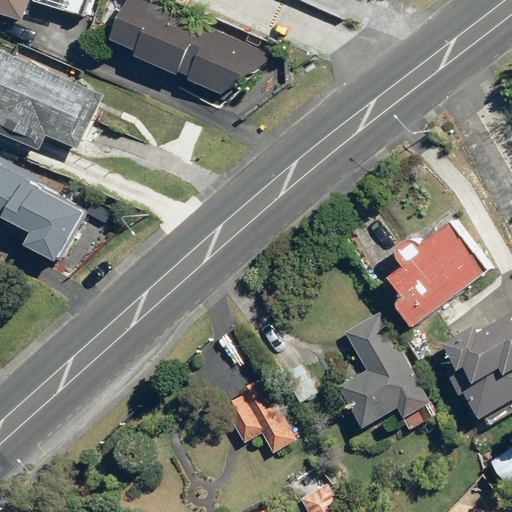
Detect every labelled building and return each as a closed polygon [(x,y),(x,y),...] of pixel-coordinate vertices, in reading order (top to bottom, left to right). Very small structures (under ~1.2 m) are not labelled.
[(91,0),(0,0),(0,31),(7,34),(12,18),(27,23),(35,1),(85,18),(91,0)] [(281,58),(135,0),(128,0),(111,44),(121,48),(116,58),(136,66),(138,61),(226,97),(281,58)] [(103,96),(0,50),(0,139),(43,159),(52,138),(79,150),(103,96)] [(86,209),(0,161),(0,228),(6,231),(10,224),(34,237),(27,250),(55,265),(86,209)] [(413,329),(485,275),(450,228),(420,250),(414,242),(396,256),(407,271),(390,283),(406,304),(398,310),(413,329)] [(511,407),(511,313),(438,353),(476,426),(511,407)] [(419,383),(381,314),(345,334),(367,374),(341,388),(365,432),(402,412),(405,419),(429,405),(425,397),(420,399),(413,387),(419,383)] [(226,406),(247,443),(277,427),(263,402),(272,397),(263,380),(242,392),(245,397),(226,406)] [(331,511),(321,496),(303,508),(305,511),(331,511)]
